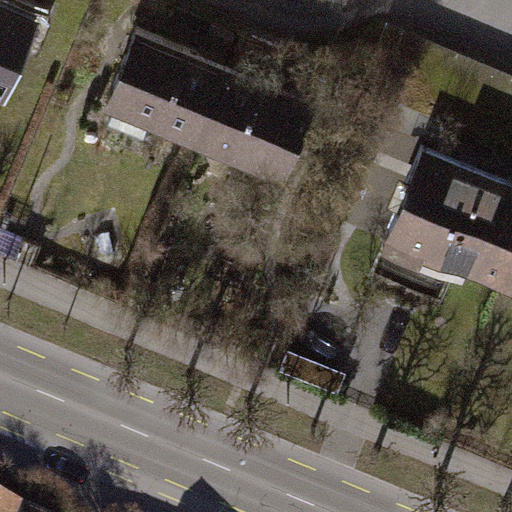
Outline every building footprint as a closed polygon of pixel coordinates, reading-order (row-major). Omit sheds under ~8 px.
[(0,0),(0,80),(8,84),(30,32),(20,27),(29,4),(23,0),(0,0)] [(369,74),(511,131),(511,70),(390,22),(369,74)] [(107,96),(195,133),(224,62),(136,26),(107,96)] [(195,133),(283,169),(312,99),(224,62),(195,133)] [(400,230),(511,274),(511,166),(437,137),(400,230)]
